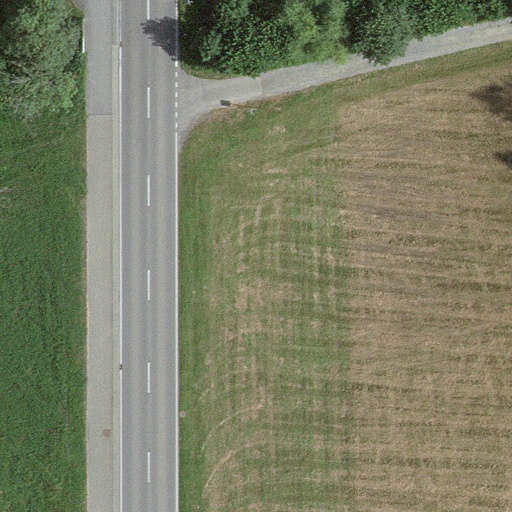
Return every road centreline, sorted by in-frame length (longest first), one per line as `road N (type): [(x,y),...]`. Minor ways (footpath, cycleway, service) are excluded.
road 1 (tertiary): [(148,0),(148,511)]
road 2 (track): [(511,28),(148,110),(99,74)]
